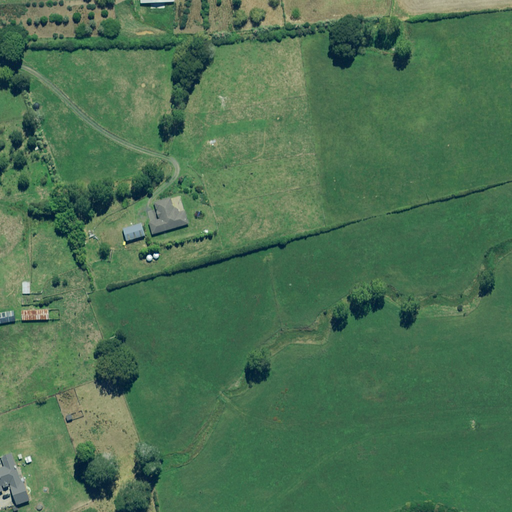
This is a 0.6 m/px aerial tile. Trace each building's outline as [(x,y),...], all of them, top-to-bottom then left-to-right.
[(176,214),(172,198),(155,203),(160,220),(149,223),(153,235),(189,224),(185,211),(176,214)] [(145,236),(142,224),(123,229),(127,241),(145,236)] [(49,310),(22,310),(22,321),(50,320),(49,310)] [(0,323),(16,321),(15,311),(0,313),(0,323)] [(22,482),(12,454),(2,457),(5,467),(0,468),(0,492),(3,491),(2,488),(11,486),(17,505),(31,500),(24,481),(22,482)]
